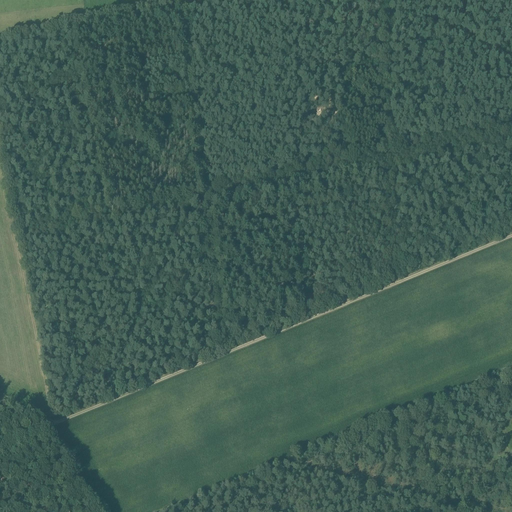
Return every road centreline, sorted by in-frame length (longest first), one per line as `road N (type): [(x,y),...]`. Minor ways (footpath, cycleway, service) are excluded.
road 1 (track): [(0,445),(511,235)]
road 2 (track): [(25,234),(511,127)]
road 3 (track): [(178,9),(224,351)]
road 4 (track): [(86,106),(136,388)]
road 5 (track): [(487,0),(487,133)]
